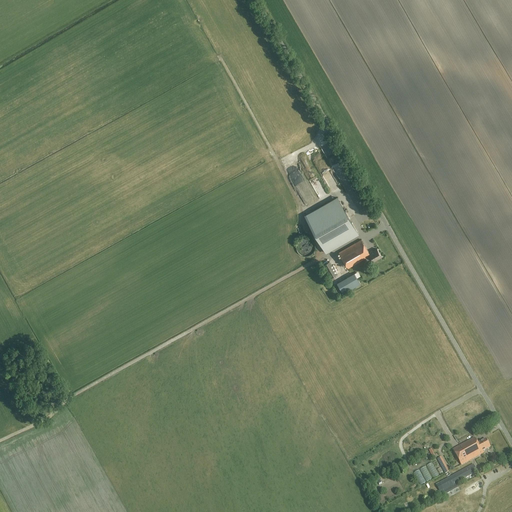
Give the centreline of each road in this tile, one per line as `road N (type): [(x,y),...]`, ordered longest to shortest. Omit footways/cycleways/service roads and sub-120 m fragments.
road 1 (unclassified): [(511,443),(256,0)]
road 2 (track): [(316,261),(0,442)]
